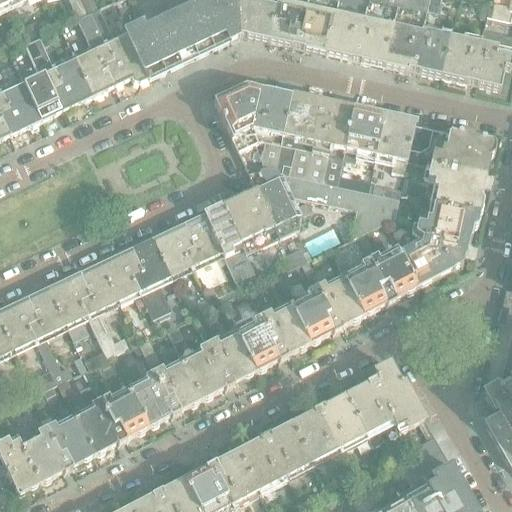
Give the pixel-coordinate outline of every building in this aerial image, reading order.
[(0,0),(0,14),(30,0),(0,0)] [(87,19),(81,7),(78,1),(77,0),(75,0),(68,4),(77,24),(87,19)] [(97,12),(91,0),(82,0),(80,1),(87,17),(97,12)] [(240,41),(237,0),(156,0),(134,10),(135,11),(126,15),(131,25),(140,21),(143,28),(124,36),(126,40),(147,85),(148,85),(239,42),(240,41)] [(268,47),(277,0),(237,0),(240,41),(268,47)] [(325,60),(337,0),(277,0),(268,47),(325,60)] [(385,73),(401,0),(337,0),(325,60),(385,73)] [(422,36),(424,26),(425,19),(426,16),(428,0),(401,0),(385,73),(407,78),(408,76),(441,83),(450,42),(422,36)] [(436,18),(440,0),(428,0),(426,16),(436,18)] [(511,0),(509,0),(508,9),(493,6),(492,11),(488,10),(485,21),(509,26),(510,26),(511,15),(511,0)] [(485,21),(488,10),(488,8),(481,8),(478,22),(484,24),(485,21)] [(147,85),(126,40),(113,46),(98,14),(92,18),(87,19),(108,66),(100,70),(110,93),(131,83),(132,87),(138,89),(147,85)] [(108,66),(87,19),(77,24),(76,24),(77,25),(71,28),(71,26),(58,33),(62,41),(86,30),(94,46),(71,57),(74,65),(93,103),(102,99),(103,96),(104,96),(110,93),(100,70),(108,66)] [(506,38),(509,26),(485,21),(484,24),(480,40),(485,41),(487,34),(506,38)] [(44,39),(37,24),(22,30),(29,46),(44,39)] [(510,75),(511,65),(511,38),(510,38),(506,55),(497,52),(450,42),(441,83),(499,96),(504,74),(510,75)] [(14,54),(9,45),(0,48),(0,60),(7,57),(8,57),(14,54)] [(93,103),(74,65),(51,76),(57,90),(49,93),(60,117),(80,108),(80,106),(83,108),(93,103)] [(60,117),(49,93),(57,90),(51,76),(22,89),(40,128),(50,124),(51,120),(52,120),(60,117)] [(40,128),(22,89),(0,99),(0,103),(5,114),(0,116),(0,121),(9,141),(27,132),(28,131),(31,132),(40,128)] [(274,178),(291,101),(245,91),(213,106),(237,157),(258,148),(264,149),(260,164),(262,169),(263,176),(274,178)] [(344,156),(353,115),(291,101),(274,178),(335,191),(336,192),(341,168),(344,156)] [(9,141),(0,121),(0,116),(5,114),(0,103),(0,144),(0,145),(9,141)] [(409,153),(414,130),(414,128),(353,115),(344,156),(392,167),(390,177),(403,180),(405,170),(406,170),(409,153)] [(428,151),(432,134),(414,130),(409,153),(420,156),(428,151)] [(480,202),(482,191),(488,164),(493,161),(495,152),(492,147),(445,137),(440,160),(428,157),(423,183),(434,186),(430,208),(480,219),(483,207),(480,202)] [(356,196),(336,192),(335,191),(274,178),(263,176),(262,169),(245,174),(247,179),(255,195),(267,189),(289,196),(319,203),(319,202),(338,206),(337,212),(356,216),(350,243),(351,244),(394,223),(398,205),(397,205),(367,198),(356,196)] [(409,197),(412,184),(404,182),(400,195),(409,197)] [(367,198),(369,189),(369,186),(359,184),(356,196),(367,198)] [(298,234),(300,221),(289,196),(267,189),(255,195),(222,211),(239,250),(244,260),(278,244),(278,245),(296,237),(295,235),(298,234)] [(397,205),(399,195),(373,190),(373,189),(369,189),(367,198),(397,205)] [(462,270),(464,261),(463,261),(467,244),(470,245),(473,234),(478,231),(480,219),(430,208),(425,231),(412,229),(410,236),(421,244),(419,252),(399,262),(415,293),(462,270)] [(239,250),(222,211),(204,219),(220,254),(222,258),(239,250)] [(406,226),(408,217),(398,215),(395,223),(406,226)] [(220,254),(204,219),(194,223),(193,227),(192,227),(183,231),(193,253),(186,257),(191,268),(220,254)] [(186,257),(193,253),(183,231),(165,239),(164,240),(161,239),(152,244),(168,279),(191,268),(186,257)] [(371,250),(365,239),(357,243),(363,254),(371,250)] [(168,279),(152,244),(142,248),(141,251),(140,251),(131,255),(142,278),(134,281),(139,292),(147,289),(154,304),(164,298),(157,284),(168,279)] [(415,293),(399,262),(394,253),(391,255),(393,260),(378,268),(375,262),(358,271),(361,277),(356,279),(346,265),(345,266),(337,251),(329,255),(342,281),(340,282),(361,322),(365,320),(368,320),(373,318),(374,315),(384,310),(385,312),(386,311),(396,306),(395,304),(405,299),(408,300),(413,297),(414,294),(415,293)] [(134,281),(142,278),(131,255),(113,264),(112,265),(109,264),(100,268),(116,303),(139,292),(134,281)] [(313,275),(308,266),(301,270),(305,279),(313,275)] [(116,303),(100,268),(90,273),(89,276),(88,276),(79,280),(89,301),(79,306),(85,318),(106,363),(127,352),(123,343),(114,347),(97,312),(116,303)] [(292,289),(286,277),(275,282),(281,294),(292,289)] [(85,318),(79,306),(89,301),(79,280),(60,288),(60,290),(57,288),(47,293),(63,328),(85,318)] [(360,322),(361,322),(340,282),(336,284),(339,288),(325,296),(322,290),(305,298),(308,304),(292,313),(290,308),(286,310),(307,350),(311,348),(314,349),(319,346),(320,343),(330,338),(332,340),(342,335),(341,332),(351,327),(354,328),(359,325),(360,322)] [(212,290),(201,295),(210,313),(220,309),(212,290)] [(263,307),(255,292),(247,296),(255,311),(263,307)] [(63,328),(47,293),(38,297),(37,300),(36,300),(27,304),(38,327),(30,330),(34,341),(35,341),(41,356),(36,359),(39,365),(44,363),(56,389),(71,381),(67,371),(60,375),(43,337),(63,328)] [(511,296),(505,295),(501,314),(504,315),(501,328),(498,327),(483,396),(484,397),(498,389),(511,323),(511,296)] [(30,330),(38,327),(27,304),(8,313),(8,314),(5,313),(0,314),(0,327),(11,352),(34,341),(30,330)] [(236,318),(229,304),(220,309),(227,323),(236,318)] [(307,350),(286,310),(283,312),(285,316),(271,323),(268,317),(252,326),(255,332),(240,340),(238,335),(234,337),(255,377),(257,376),(260,377),(265,374),(266,371),(277,366),(278,368),(288,363),(287,360),(297,355),(300,356),(305,353),(306,350),(307,350)] [(0,357),(11,352),(0,327),(0,357)] [(180,339),(176,331),(167,335),(171,343),(180,339)] [(252,378),(255,377),(234,337),(231,339),(233,344),(218,351),(215,345),(198,354),(201,360),(187,367),(184,363),(181,365),(202,405),(203,404),(206,405),(211,402),(213,399),(223,394),(224,396),(235,391),(233,388),(243,383),(246,384),(251,381),(252,378)] [(138,349),(133,338),(126,341),(132,353),(133,352),(138,349)] [(148,344),(138,349),(142,357),(149,370),(159,365),(148,344)] [(142,357),(138,349),(133,352),(137,360),(142,357)] [(88,373),(106,364),(101,356),(83,365),(88,373)] [(86,375),(79,361),(73,364),(80,378),(86,375)] [(199,406),(202,405),(181,365),(177,367),(179,371),(164,379),(161,373),(144,382),(147,388),(134,395),(131,391),(128,393),(148,432),(150,432),(153,432),(157,430),(159,427),(169,422),(170,424),(180,419),(181,419),(179,416),(190,411),(193,412),(198,409),(199,406)] [(432,441),(403,389),(402,390),(401,388),(399,389),(395,383),(396,379),(393,372),(389,371),(389,370),(387,370),(384,369),(377,373),(376,376),(375,377),(375,378),(374,382),(375,384),(366,389),(367,391),(357,397),(354,396),(349,399),(348,402),(346,402),(372,452),(383,446),(378,436),(392,428),(397,439),(403,450),(412,446),(409,440),(405,442),(399,434),(403,431),(406,437),(419,430),(426,444),(432,441)] [(102,380),(97,372),(86,378),(90,386),(102,380)] [(56,390),(55,389),(49,376),(28,385),(35,400),(56,390)] [(511,380),(498,389),(484,397),(493,414),(485,419),(486,422),(482,424),(511,476),(511,380)] [(72,393),(68,384),(57,390),(62,399),(72,393)] [(145,434),(148,432),(128,393),(124,395),(126,399),(112,406),(109,400),(91,410),(94,416),(81,423),(78,419),(74,420),(95,460),(96,460),(99,460),(104,458),(105,455),(115,450),(116,452),(127,447),(126,444),(136,439),(139,440),(144,437),(145,434)] [(18,409),(11,395),(0,400),(0,401),(1,402),(7,414),(18,409)] [(372,452),(346,402),(343,404),(340,403),(335,406),(334,409),(324,414),(322,412),(312,417),(313,419),(303,425),(300,424),(295,427),(294,429),(291,431),(312,470),(330,461),(333,467),(342,462),(339,456),(366,442),(371,452),(372,452)] [(33,411),(29,404),(28,403),(18,409),(22,417),(33,411)] [(91,462),(95,460),(74,420),(70,423),(72,427),(58,434),(55,428),(38,437),(40,443),(26,450),(24,446),(20,448),(41,488),(42,488),(45,489),(50,486),(51,483),(61,478),(62,480),(68,477),(73,475),(72,472),(82,467),(85,468),(90,465),(91,462)] [(312,470),(291,431),(289,432),(286,431),(281,434),(280,437),(270,442),(269,440),(268,440),(258,445),(259,448),(249,453),(246,452),(241,455),(240,457),(238,458),(258,498),(312,470)] [(472,511),(433,442),(415,452),(412,446),(403,450),(408,458),(406,459),(409,462),(407,463),(434,511),(472,511)] [(41,488),(20,448),(19,447),(12,450),(10,445),(0,449),(0,461),(7,476),(5,477),(9,487),(12,486),(18,500),(28,495),(31,496),(36,493),(37,490),(41,488)] [(231,511),(258,498),(238,458),(235,460),(232,459),(227,462),(226,465),(216,470),(215,468),(205,472),(204,473),(205,475),(195,481),(192,480),(187,482),(186,485),(184,487),(197,511),(231,511)] [(434,511),(407,463),(397,469),(410,491),(414,489),(417,495),(403,503),(408,511),(434,511)] [(197,511),(184,487),(182,488),(179,487),(174,490),(172,493),(162,498),(161,496),(152,500),(151,501),(152,503),(142,509),(139,508),(134,511),(133,511),(197,511)] [(359,511),(350,494),(344,497),(351,511),(359,511)] [(408,511),(403,503),(388,511),(408,511)]
